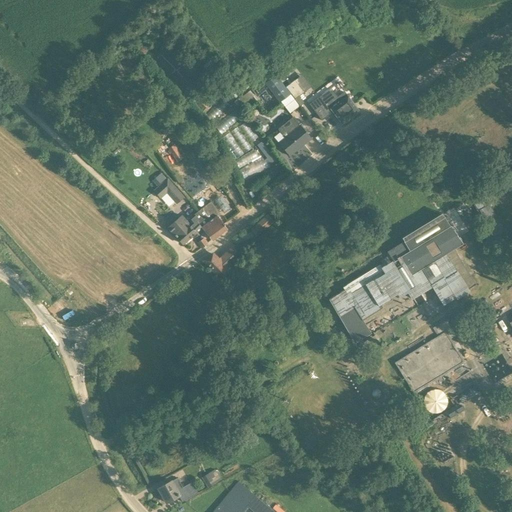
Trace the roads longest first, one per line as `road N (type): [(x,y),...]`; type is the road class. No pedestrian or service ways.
road 1 (tertiary): [(189,263),(362,120),(511,29)]
road 2 (unclassified): [(129,204),(0,80)]
road 3 (unclassified): [(141,511),(109,473),(76,371)]
